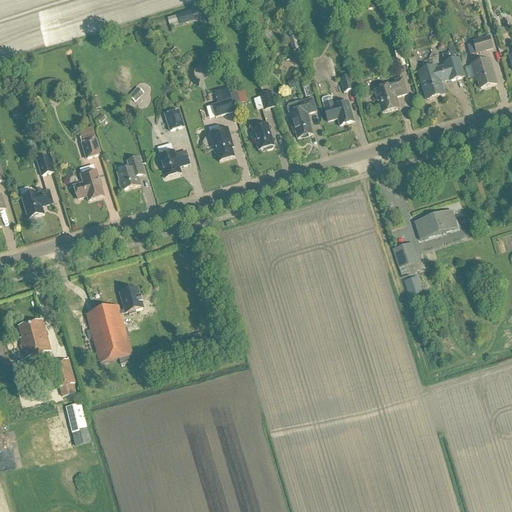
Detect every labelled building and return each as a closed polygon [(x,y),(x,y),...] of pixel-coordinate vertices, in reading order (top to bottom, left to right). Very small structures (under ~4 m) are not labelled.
[(367,0),(367,11),(378,11),(377,0),(367,0)] [(191,13),(177,17),(180,28),(194,24),(194,23),(192,17),(191,13)] [(291,46),(293,52),(300,50),(296,38),(287,41),(289,46),(291,46)] [(476,55),(493,50),(490,40),(473,45),(476,55)] [(456,48),(448,50),(451,59),(459,57),(456,48)] [(416,60),(409,62),(413,74),(419,72),(416,60)] [(463,80),(457,61),(445,65),(446,68),(436,72),(435,69),(419,74),(428,103),(444,98),(440,85),(450,82),(451,84),(463,80)] [(496,87),(489,62),(472,67),(477,84),(478,83),(481,91),(496,87)] [(211,66),(207,73),(214,77),(218,70),(217,69),(212,66),(211,66)] [(349,79),(339,82),(344,96),(354,93),(349,79)] [(408,97),(403,81),(395,83),(396,87),(393,88),(393,87),(374,92),(382,116),(400,111),(397,100),(408,97)] [(268,88),(261,90),(263,97),(270,95),(268,88)] [(137,90),(129,99),(135,105),(144,96),(137,90)] [(218,107),(213,109),(216,120),(235,114),(231,103),(227,90),(214,94),(218,107)] [(55,91),(50,101),(59,105),(63,95),(55,91)] [(234,110),(241,108),(237,94),(230,96),(234,110)] [(265,113),(275,110),(271,95),(270,95),(263,97),(260,98),(265,113)] [(322,103),(325,112),(328,124),(338,122),(340,129),(354,125),(348,104),(335,108),(332,99),(330,98),(323,100),(322,103)] [(97,99),(90,101),(93,113),(100,111),(97,99)] [(287,110),(288,116),(286,116),(288,123),(290,122),(294,135),(296,134),(298,142),(313,137),(307,117),(317,114),(313,102),(300,105),(299,104),(288,107),(287,110)] [(165,117),(170,135),(185,130),(180,113),(165,117)] [(103,116),(97,122),(101,126),(107,120),(103,116)] [(274,149),(268,127),(253,131),(259,153),(265,151),(266,153),(268,154),(273,152),(274,150),(273,149),(274,149)] [(233,146),(228,131),(209,137),(215,157),(217,156),(220,165),(235,160),(232,151),(231,151),(230,147),(233,146)] [(82,139),(84,146),(82,147),(87,162),(101,158),(94,135),(82,139)] [(176,157),(175,154),(159,158),(165,181),(181,176),(179,170),(190,167),(186,154),(176,157)] [(42,179),(54,175),(50,160),(37,163),(42,179)] [(145,179),(144,174),(140,160),(128,164),(130,172),(118,176),(120,184),(119,185),(122,194),(141,188),(138,181),(145,179)] [(104,199),(97,173),(81,178),(84,186),(74,189),(78,202),(88,199),(89,204),(104,199)] [(53,206),(50,193),(38,196),(38,195),(22,200),(29,222),(45,217),(42,209),(46,208),(47,208),(53,206)] [(452,213),(415,225),(420,243),(458,231),(452,213)] [(393,252),(396,261),(416,255),(413,246),(393,252)] [(415,281),(404,284),(410,300),(420,296),(415,281)] [(100,367),(120,361),(121,367),(131,365),(129,359),(133,358),(121,318),(129,315),(130,318),(133,316),(133,314),(144,311),(141,304),(138,292),(120,297),(125,313),(120,314),(119,308),(96,315),(86,317),(100,367)] [(51,354),(43,323),(19,329),(22,341),(20,341),(25,361),(51,354)] [(203,335),(194,338),(196,346),(206,343),(203,335)] [(69,361),(52,366),(58,390),(60,390),(62,399),(76,395),(74,386),(76,386),(69,361)] [(84,404),(69,407),(76,440),(91,436),(84,404)]
